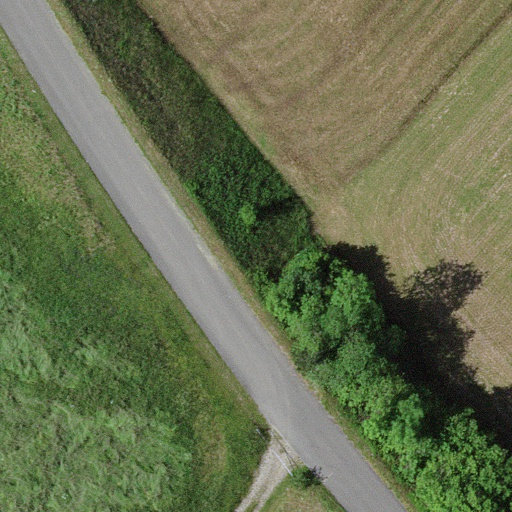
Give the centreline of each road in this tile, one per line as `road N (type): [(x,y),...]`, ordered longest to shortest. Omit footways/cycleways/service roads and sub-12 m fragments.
road 1 (unclassified): [(383,511),(164,233),(14,0)]
road 2 (track): [(511,434),(455,387),(264,128)]
